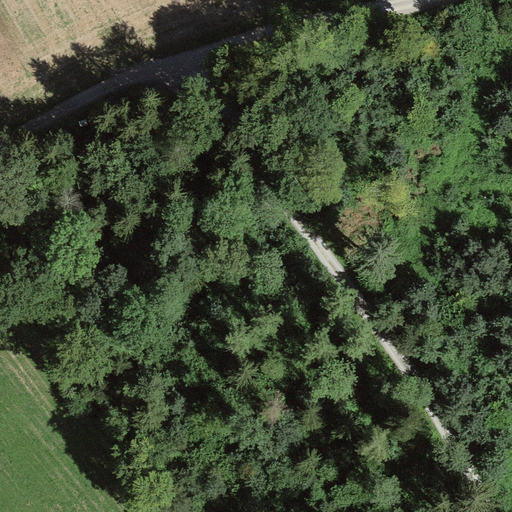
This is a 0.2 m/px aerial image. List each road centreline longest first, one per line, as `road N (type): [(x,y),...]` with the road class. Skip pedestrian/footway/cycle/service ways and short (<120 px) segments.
road 1 (track): [(185,58),(422,386),(492,511)]
road 2 (track): [(428,0),(185,58)]
road 3 (track): [(185,58),(105,85),(0,148)]
